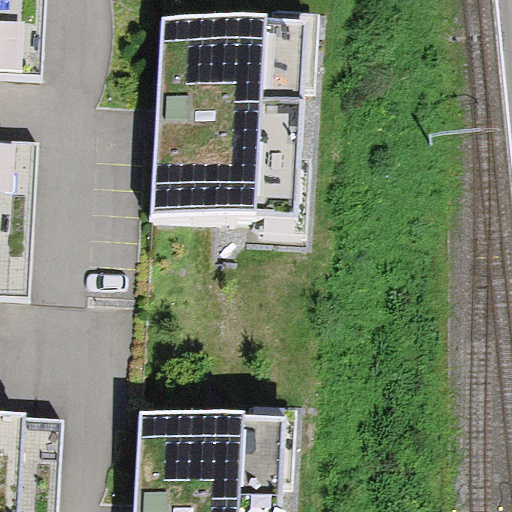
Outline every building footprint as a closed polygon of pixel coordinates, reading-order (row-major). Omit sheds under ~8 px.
[(46,0),(0,0),(0,79),(40,82),(46,0)] [(314,20),(164,19),(163,220),(312,221),(314,20)] [(37,144),(0,140),(0,304),(23,307),(37,144)] [(287,511),(289,417),(139,416),(138,511),(287,511)] [(57,511),(61,431),(0,428),(0,511),(57,511)]
